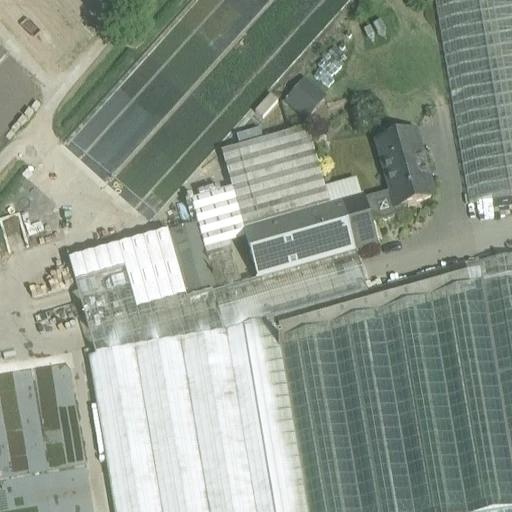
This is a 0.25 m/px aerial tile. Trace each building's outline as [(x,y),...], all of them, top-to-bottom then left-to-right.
[(511,0),(434,0),(469,206),(511,198),(511,0)] [(307,121),(329,99),(309,79),(287,100),(307,121)] [(308,130),(222,154),(232,191),(245,235),(330,210),(308,130)] [(391,196),(363,203),(368,222),(379,223),(390,221),(399,216),(407,208),(434,200),(415,134),(377,145),(391,196)] [(232,191),(191,202),(198,227),(196,227),(205,258),(231,251),(230,246),(247,241),(245,235),(232,191)] [(330,210),(245,235),(247,241),(259,282),(356,255),(376,249),(368,222),(363,203),(362,201),(330,210)] [(196,227),(171,234),(190,302),(213,296),(216,295),(205,258),(196,227)] [(171,234),(118,249),(125,272),(76,286),(96,358),(225,336),(213,296),(190,302),(171,234)] [(118,249),(69,263),(76,286),(125,272),(118,249)] [(231,251),(205,258),(216,295),(242,287),(231,251)] [(356,255),(259,282),(259,284),(242,289),(242,287),(216,295),(213,296),(225,336),(277,321),(368,295),(356,255)] [(511,259),(464,267),(470,285),(282,339),(277,321),(225,336),(96,358),(89,359),(114,511),(499,511),(511,510),(511,259)] [(368,295),(277,321),(282,339),(470,285),(464,267),(368,295)]
